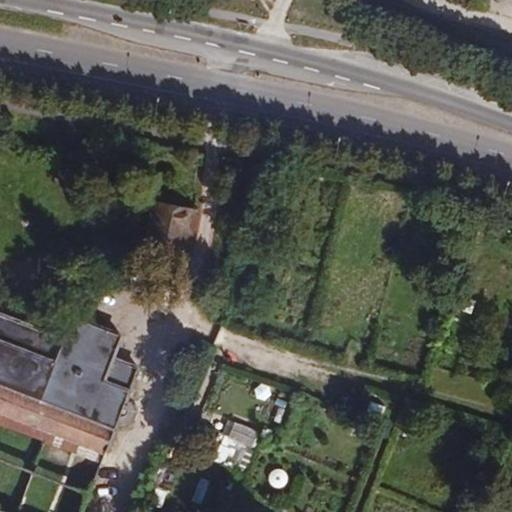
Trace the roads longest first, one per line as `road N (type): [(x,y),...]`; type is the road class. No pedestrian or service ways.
road 1 (primary): [(0,44),(392,122),(511,156)]
road 2 (primary): [(511,127),(262,54),(18,0)]
